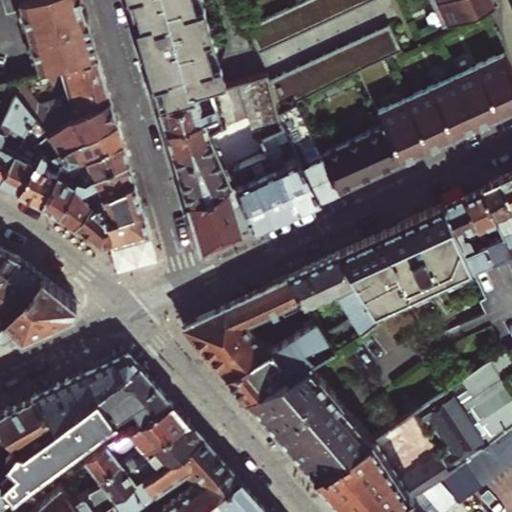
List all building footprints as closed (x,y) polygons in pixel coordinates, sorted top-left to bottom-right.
[(61,63),(98,53),(89,22),(82,0),(22,0),(42,68),(61,63)] [(128,0),(140,37),(145,55),(154,85),(156,95),(160,107),(197,97),(196,93),(210,89),(230,83),(227,74),(205,0),(128,0)] [(304,0),(294,5),(247,27),(258,50),(358,0),(304,0)] [(434,0),(445,22),(492,0),(434,0)] [(268,79),(277,109),(297,100),(303,98),(337,80),(353,72),(358,69),(381,57),(387,54),(394,50),(399,47),(389,24),(268,79)] [(511,60),(506,48),(475,62),(500,112),(508,108),(511,105),(511,60)] [(67,116),(110,95),(106,79),(98,53),(61,63),(68,91),(39,99),(28,102),(33,110),(46,129),(67,116)] [(475,62),(456,71),(405,95),(408,101),(429,91),(452,134),(470,125),(480,121),(500,112),(475,62)] [(28,102),(39,99),(21,73),(10,76),(17,87),(28,102)] [(0,176),(33,110),(28,102),(17,87),(12,99),(0,122),(0,176)] [(166,128),(219,114),(210,89),(196,93),(197,97),(160,107),(163,118),(166,128)] [(429,91),(408,101),(427,146),(436,141),(443,138),(452,134),(429,91)] [(0,122),(12,99),(0,94),(0,122)] [(73,140),(117,119),(115,112),(110,95),(67,116),(46,129),(44,131),(58,147),(73,140)] [(408,101),(405,95),(377,107),(383,120),(401,157),(422,148),(427,146),(408,101)] [(298,152),(320,194),(331,189),(339,185),(321,149),(311,129),(297,100),(277,109),(280,118),(286,128),(289,136),(293,143),(298,152)] [(18,188),(37,145),(29,140),(34,137),(44,131),(46,129),(33,110),(0,176),(0,178),(11,184),(18,188)] [(172,148),(209,132),(223,126),(219,114),(166,128),(169,138),(172,148)] [(73,140),(80,157),(123,139),(121,134),(117,119),(73,140)] [(391,162),(401,157),(383,120),(361,131),(380,167),(391,162)] [(310,199),(320,194),(298,152),(284,158),(280,149),(281,146),(278,140),(289,136),(286,128),(283,124),(260,135),(266,149),(273,164),(278,162),(299,204),(310,199)] [(380,167),(361,131),(341,140),(358,177),(364,174),(380,167)] [(224,168),(209,132),(172,148),(180,177),(188,203),(236,181),(242,179),(237,168),(242,166),(240,161),(224,168)] [(77,158),(83,178),(88,179),(128,158),(126,150),(123,139),(80,157),(77,158)] [(58,147),(49,151),(59,156),(41,199),(51,205),(58,209),(80,176),(83,178),(77,158),(80,157),(73,140),(58,147)] [(358,177),(341,140),(331,144),(321,149),(339,185),(345,183),(358,177)] [(59,156),(49,151),(37,145),(18,188),(30,194),(41,199),(59,156)] [(273,164),(266,149),(240,161),(242,166),(254,160),(277,214),(289,209),(299,204),(278,162),(273,164)] [(88,179),(83,178),(80,176),(58,209),(68,217),(75,223),(92,201),(93,200),(89,194),(101,187),(103,192),(133,176),(131,167),(128,158),(88,179)] [(254,160),(242,166),(237,168),(242,179),(236,181),(255,224),(266,219),(277,214),(254,160)] [(511,171),(502,176),(511,196),(511,171)] [(115,238),(149,229),(139,195),(133,176),(103,192),(112,215),(107,216),(115,238)] [(497,179),(485,184),(511,242),(511,226),(506,213),(511,210),(511,196),(502,176),(497,179)] [(236,181),(188,203),(194,225),(201,249),(242,231),(255,224),(236,181)] [(479,187),(467,193),(482,223),(489,219),(494,230),(498,228),(500,232),(489,237),(499,257),(511,251),(511,242),(485,184),(479,187)] [(112,215),(103,192),(93,200),(92,201),(75,223),(90,235),(100,243),(115,238),(107,216),(112,215)] [(457,197),(446,202),(476,262),(478,267),(499,257),(489,237),(482,223),(467,193),(457,197)] [(362,240),(339,251),(375,307),(476,262),(446,202),(423,213),(362,240)] [(0,244),(0,272),(18,254),(8,249),(0,244)] [(288,275),(305,300),(335,285),(352,312),(324,329),(334,344),(352,334),(361,324),(380,314),(377,309),(375,307),(339,251),(308,265),(288,275)] [(511,251),(499,257),(478,267),(492,294),(483,298),(487,304),(492,316),(495,323),(509,352),(511,350),(511,251)] [(77,299),(18,254),(0,272),(0,341),(50,318),(75,307),(77,299)] [(305,300),(288,275),(278,279),(270,283),(281,304),(285,302),(296,320),(307,324),(283,338),(268,348),(288,370),(289,372),(302,364),(334,344),(324,329),(305,300)] [(270,310),(281,304),(270,283),(265,285),(258,288),(270,310)] [(258,288),(184,322),(194,333),(203,344),(222,328),(225,332),(248,321),(259,315),(264,312),(270,310),(258,288)] [(262,321),(267,318),(264,312),(259,315),(262,321)] [(252,328),(248,321),(225,332),(222,328),(203,344),(208,349),(227,338),(252,328)] [(265,345),(268,348),(283,338),(278,330),(271,335),(265,327),(254,334),(252,328),(227,338),(208,349),(219,362),(227,371),(265,345)] [(288,370),(268,348),(265,345),(227,371),(238,383),(249,396),(277,377),(270,369),(267,367),(273,363),(282,374),(288,370)] [(56,420),(59,417),(117,376),(140,359),(134,353),(129,348),(35,391),(56,420)] [(472,373),(424,404),(443,437),(435,442),(452,470),(452,469),(463,463),(493,442),(511,426),(511,350),(509,352),(472,373)] [(52,424),(69,447),(104,422),(133,403),(139,411),(142,415),(172,396),(169,392),(152,373),(140,359),(117,376),(59,417),(56,420),(52,424)] [(346,413),(339,405),(343,402),(335,394),(317,373),(313,376),(302,364),(289,372),(288,370),(282,374),(277,377),(249,396),(285,438),(297,452),(316,473),(369,440),(349,417),(346,413)] [(0,477),(3,474),(0,470),(0,451),(4,447),(11,453),(22,442),(28,448),(52,424),(56,420),(35,391),(16,400),(0,407),(0,417),(4,427),(0,431),(0,477)] [(135,449),(146,442),(188,414),(187,414),(181,406),(172,396),(142,415),(84,452),(93,463),(96,468),(100,473),(118,461),(111,450),(127,440),(135,449)] [(443,437),(424,404),(415,410),(435,442),(443,437)] [(423,487),(440,477),(452,470),(435,442),(415,410),(374,437),(387,457),(394,470),(411,495),(423,487)] [(118,461),(100,473),(115,493),(143,474),(204,433),(197,425),(188,414),(146,442),(156,455),(132,472),(125,463),(130,460),(127,455),(118,461)] [(0,477),(0,510),(4,506),(1,502),(14,487),(69,447),(52,424),(28,448),(22,442),(11,453),(13,456),(18,460),(3,474),(0,477)] [(511,426),(493,442),(463,463),(452,469),(471,493),(511,461),(511,426)] [(204,433),(143,474),(154,489),(187,466),(216,446),(204,433)] [(369,440),(316,473),(333,493),(387,457),(374,437),(369,440)] [(156,455),(146,442),(135,449),(127,455),(130,460),(125,463),(132,472),(156,455)] [(187,466),(197,479),(227,459),(221,452),(216,446),(187,466)] [(18,460),(13,456),(0,469),(0,470),(3,474),(18,460)] [(342,503),(394,470),(387,457),(333,493),(338,499),(342,503)] [(227,459),(197,479),(163,502),(166,505),(170,511),(187,511),(242,475),(227,459)] [(440,477),(461,502),(471,493),(452,469),(452,470),(440,477)] [(349,511),(382,511),(411,495),(394,470),(342,503),(349,511)] [(154,511),(123,511),(154,489),(143,474),(115,493),(100,473),(83,485),(96,505),(86,511),(170,511),(166,505),(154,511)] [(242,475),(187,511),(248,511),(264,501),(255,490),(242,475)] [(423,487),(443,511),(447,511),(461,502),(440,477),(423,487)] [(86,511),(96,505),(83,485),(73,492),(61,479),(24,511),(86,511)] [(443,511),(423,487),(411,495),(382,511),(443,511)] [(264,501),(248,511),(258,511),(267,505),(264,501)]
